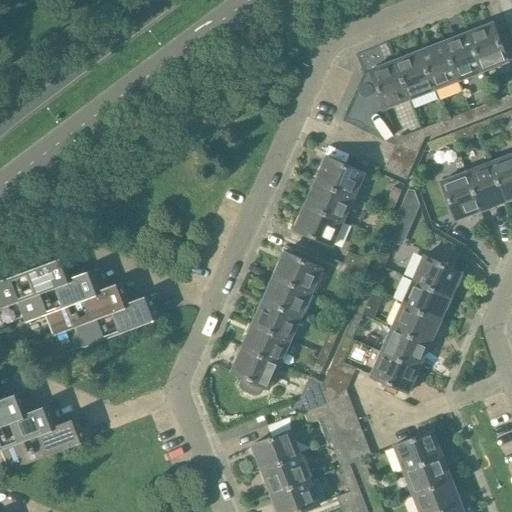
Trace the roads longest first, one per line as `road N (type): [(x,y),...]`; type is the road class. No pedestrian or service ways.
road 1 (residential): [(214,307),(323,58),(344,37),(440,0)]
road 2 (secondary): [(0,194),(261,0)]
road 3 (secondary): [(175,0),(0,133)]
road 4 (residential): [(33,382),(112,413),(185,388)]
road 5 (residential): [(90,251),(214,307)]
road 6 (residential): [(223,511),(185,388)]
